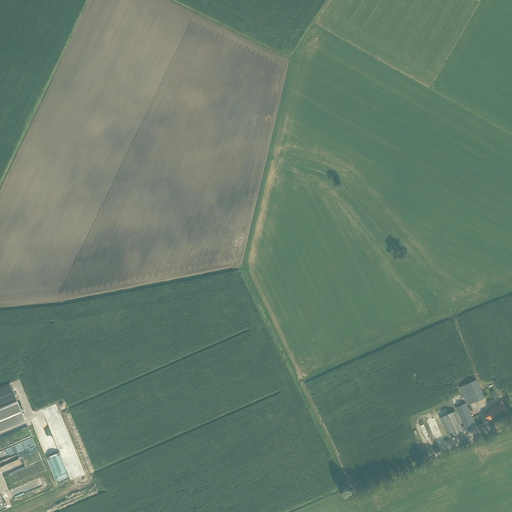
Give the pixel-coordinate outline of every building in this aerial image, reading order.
[(460,387),(466,401),(468,405),(484,398),(476,380),(460,387)] [(10,383),(0,386),(0,430),(25,420),(10,383)] [(498,403),(499,405),(490,409),(489,411),(484,414),(487,421),(507,412),(503,401),(498,403)] [(440,418),(447,433),(449,438),(476,426),(474,421),(466,403),(456,408),(464,426),(462,427),(455,411),(440,418)] [(23,430),(26,440),(35,437),(31,427),(23,430)] [(13,449),(0,453),(1,453),(0,453),(0,457),(0,459),(7,457),(7,456),(19,452),(19,450),(22,449),(21,447),(18,448),(17,446),(12,448),(13,449)]
